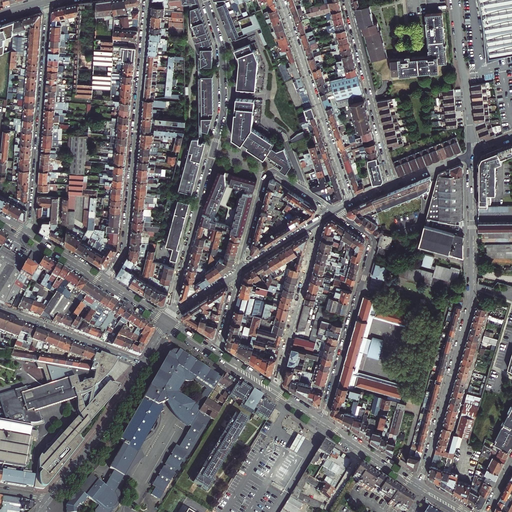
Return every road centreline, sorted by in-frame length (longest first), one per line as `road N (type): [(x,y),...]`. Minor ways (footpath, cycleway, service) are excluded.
road 1 (residential): [(471,152),(472,302),(416,485)]
road 2 (residential): [(172,312),(223,107),(221,44),(206,0)]
road 3 (residential): [(147,0),(125,245),(104,281)]
road 4 (residential): [(320,422),(374,240),(335,208)]
road 5 (residential): [(27,236),(48,0)]
road 6 (residential): [(351,200),(282,0)]
road 7 (residential): [(345,0),(393,183)]
road 8 (residential): [(319,218),(271,391)]
road 9 (residential): [(330,211),(273,171),(263,175),(239,269)]
road 10 (tertiary): [(49,498),(104,429),(142,363)]
road 11 (residential): [(471,152),(455,0)]
road 12 (residential): [(0,308),(142,363)]
